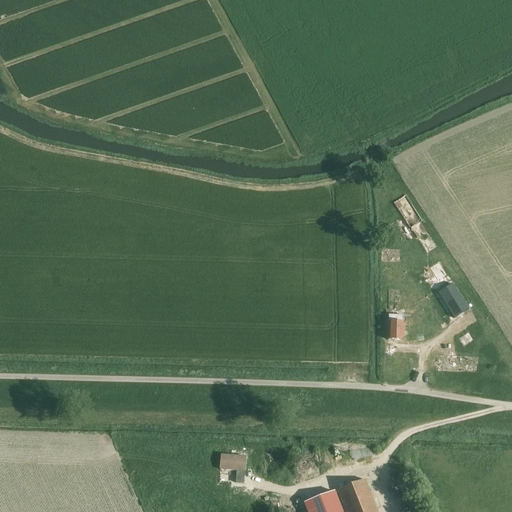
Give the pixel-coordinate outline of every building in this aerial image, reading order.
[(438,295),(454,319),(468,311),(452,285),(438,295)] [(402,341),(403,316),(389,316),(388,341),(402,341)] [(441,351),(441,367),(482,369),(482,352),(441,351)] [(345,511),(377,511),(364,480),(337,491),(345,511)] [(341,511),(334,492),(303,504),(306,511),(341,511)]
